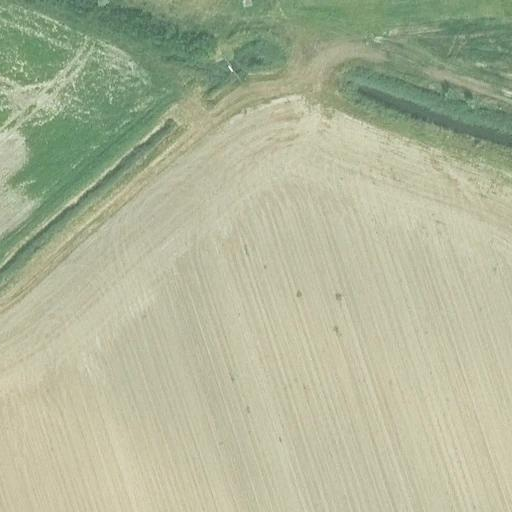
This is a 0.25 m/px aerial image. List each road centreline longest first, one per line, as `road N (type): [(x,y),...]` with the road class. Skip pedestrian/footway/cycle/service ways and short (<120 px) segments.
road 1 (track): [(182,94),(203,118),(195,134),(0,304)]
road 2 (track): [(203,118),(332,55),(367,54)]
road 3 (track): [(511,104),(367,54)]
